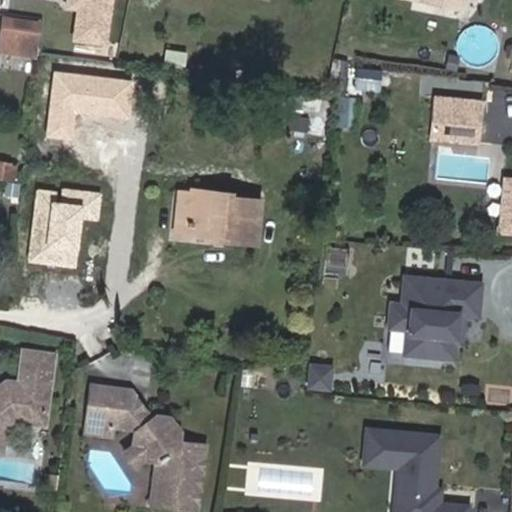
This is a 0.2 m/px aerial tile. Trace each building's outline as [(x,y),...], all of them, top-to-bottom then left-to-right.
[(116,0),(67,0),(66,11),(80,13),(75,41),(109,46),(116,0)] [(41,20),(6,16),(4,37),(38,42),(41,20)] [(38,42),(4,37),(2,50),(37,54),(38,42)] [(328,77),(343,80),(347,62),(333,59),(328,77)] [(353,66),(351,86),(379,89),(382,69),(353,66)] [(135,83),(55,71),(45,137),(71,141),(75,113),(130,121),(135,83)] [(431,99),(430,113),(474,119),(476,105),(431,99)] [(474,119),(430,113),(428,126),(473,131),(474,119)] [(473,131),(428,126),(427,139),(471,144),(473,131)] [(0,179),(13,181),(16,162),(0,159),(0,179)] [(103,195),(37,187),(28,264),(75,269),(81,220),(100,222),(103,195)] [(171,231),(185,232),(189,189),(176,188),(171,231)] [(189,189),(185,232),(219,235),(219,238),(251,241),(256,198),(227,195),(227,192),(189,189)] [(346,271),(348,248),(327,246),(325,269),(346,271)] [(407,330),(404,354),(454,359),(457,330),(462,330),(463,315),(478,316),(481,285),(405,278),(402,305),(391,304),(389,328),(407,330)] [(8,367),(0,373),(0,439),(3,419),(20,406),(45,410),(49,373),(54,340),(26,337),(22,369),(8,367)] [(307,362),(306,389),(332,391),(334,363),(307,362)] [(136,438),(144,449),(155,451),(148,496),(197,503),(206,438),(185,435),(187,422),(178,411),(165,410),(160,415),(134,388),(93,383),(86,430),(113,434),(115,423),(137,426),(136,438)] [(410,511),(467,511),(468,507),(439,504),(440,490),(434,489),(439,437),(367,430),(364,465),(398,468),(395,504),(411,505),(410,511)]
